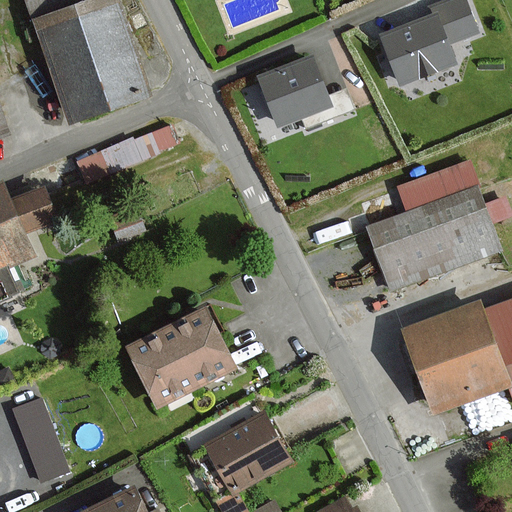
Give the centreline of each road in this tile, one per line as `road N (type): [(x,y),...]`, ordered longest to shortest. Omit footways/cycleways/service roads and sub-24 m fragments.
road 1 (residential): [(420,511),(201,88)]
road 2 (residential): [(201,88),(0,173)]
road 3 (residential): [(397,0),(201,88)]
